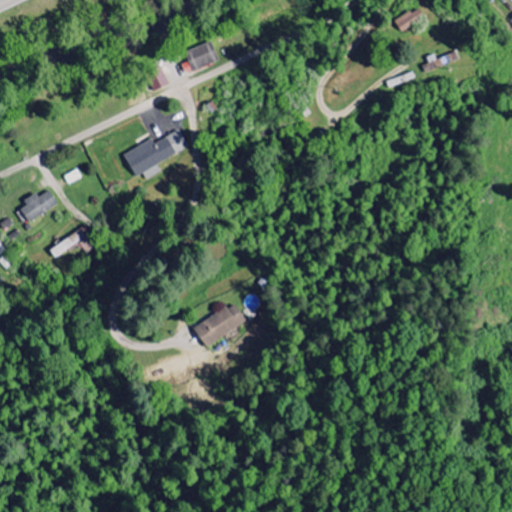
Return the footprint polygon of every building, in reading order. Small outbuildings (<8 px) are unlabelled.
[(397,22),(403,31),(427,17),(421,8),(397,22)] [(184,65),(188,75),(221,62),(213,42),(187,52),(191,62),(184,65)] [(171,85),(163,69),(149,76),(157,92),(171,85)] [(154,140),(126,156),(138,177),(191,147),(182,130),(156,145),(154,140)] [(30,207),(21,213),(29,225),(60,205),(51,191),(41,198),(39,194),(26,202),(30,207)] [(58,260),(92,233),(87,226),(52,252),(58,260)] [(0,260),(9,253),(0,242),(0,260)] [(238,305),(230,310),(228,307),(196,329),(210,350),(250,321),(238,305)]
